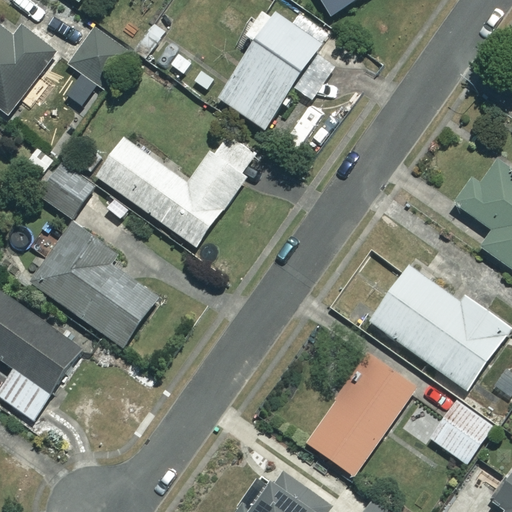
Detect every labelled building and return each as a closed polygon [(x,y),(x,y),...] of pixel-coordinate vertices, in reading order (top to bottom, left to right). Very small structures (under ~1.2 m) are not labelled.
[(359,0),(318,0),(331,19),(359,0)] [(248,22),(223,5),(211,24),(236,40),(248,22)] [(317,47),(262,13),(244,43),(251,47),(216,104),(264,133),(292,89),(312,101),(333,67),(312,54),(317,47)] [(0,109),(10,117),(54,54),(19,29),(11,40),(0,31),(0,109)] [(123,50),(95,31),(69,68),(97,88),(123,50)] [(260,161),(225,134),(185,186),(122,138),(94,176),(192,250),(260,161)] [(511,173),(492,159),(457,209),(490,232),(478,249),(511,272),(511,173)] [(91,189),(56,165),(35,196),(69,220),(91,189)] [(101,271),(112,255),(71,226),(30,284),(120,348),(150,306),(101,271)] [(458,306),(406,269),(368,324),(465,392),(508,331),(463,299),(458,306)] [(79,351),(0,299),(0,363),(13,372),(0,391),(0,399),(33,421),(79,351)] [(414,390),(366,356),(304,445),(352,478),(414,390)] [(443,417),(454,402),(427,384),(416,400),(443,417)] [(454,402),(443,417),(428,441),(466,466),(492,427),(454,402)] [(322,511),(325,508),(273,471),(259,491),(254,487),(236,511),(322,511)] [(511,511),(511,471),(490,503),(503,511),(511,511)]
